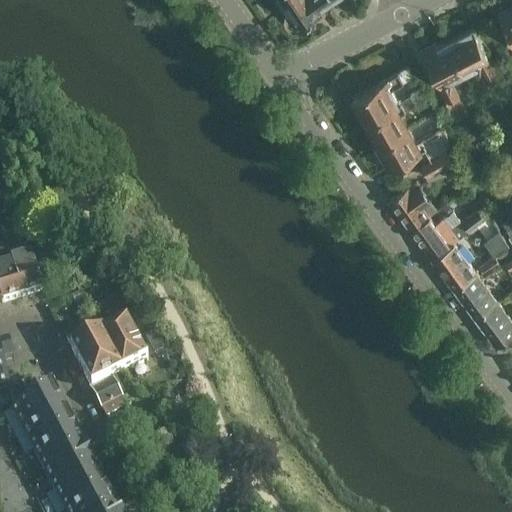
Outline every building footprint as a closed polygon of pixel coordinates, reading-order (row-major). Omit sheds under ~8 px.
[(280,0),(296,23),(323,5),(319,0),(280,0)] [(511,6),(499,14),(511,39),(511,6)] [(473,27),(448,40),(465,72),(478,65),(484,77),(498,71),(493,62),(491,63),(473,27)] [(441,93),(445,102),(450,110),(463,104),(450,79),(465,72),(448,40),(432,48),(433,51),(424,56),(443,92),(441,93)] [(351,97),(364,119),(365,121),(398,102),(397,101),(390,88),(403,81),(397,71),(351,97)] [(398,102),(365,121),(369,128),(365,131),(373,146),(408,127),(400,112),(415,104),(410,95),(397,101),(398,102)] [(408,127),(373,146),(382,161),(386,158),(391,166),(424,148),(430,158),(446,149),(454,145),(443,125),(415,140),(408,127)] [(430,158),(421,163),(428,174),(444,166),(450,176),(460,170),(446,149),(430,158)] [(388,199),(410,228),(428,214),(422,205),(429,199),(418,185),(411,190),(407,185),(388,199)] [(5,189),(0,190),(0,203),(9,201),(5,189)] [(428,214),(410,228),(431,257),(454,241),(484,217),(477,208),(461,220),(460,219),(450,226),(443,217),(435,222),(428,214)] [(1,229),(5,243),(22,297),(43,291),(36,269),(30,254),(23,256),(15,233),(14,233),(12,225),(10,226),(1,229)] [(454,241),(431,257),(453,286),(475,269),(454,241)] [(5,243),(0,244),(0,298),(1,303),(22,297),(5,243)] [(493,256),(480,266),(485,273),(498,263),(493,256)] [(475,269),(453,286),(474,315),(496,299),(475,269)] [(511,320),(496,299),(474,315),(496,345),(511,333),(511,320)] [(78,333),(66,339),(105,417),(125,407),(111,380),(147,361),(126,321),(83,343),(78,333)] [(154,355),(164,349),(155,332),(144,338),(154,355)] [(0,511),(116,511),(117,511),(106,492),(95,471),(85,451),(74,431),(63,411),(52,390),(40,367),(27,374),(25,370),(16,372),(14,362),(8,343),(0,345),(0,511)] [(121,443),(138,434),(133,423),(115,432),(121,443)]
